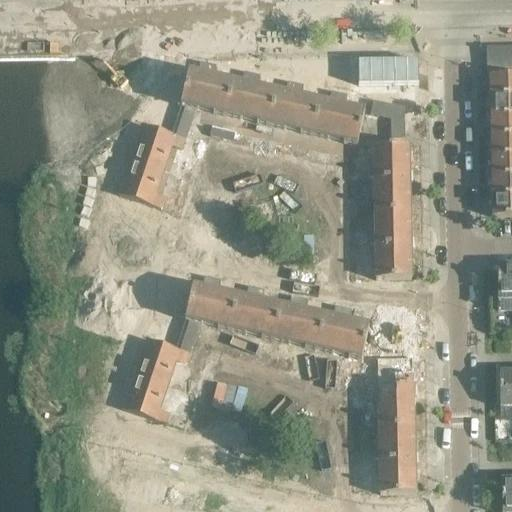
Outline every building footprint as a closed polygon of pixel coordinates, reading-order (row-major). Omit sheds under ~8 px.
[(511,51),(486,52),(487,79),(489,79),(489,78),(511,77),(511,51)] [(155,66),(117,227),(158,237),(185,119),(362,160),(362,176),(361,176),(363,314),(405,313),(403,174),(394,174),(394,167),(404,126),(371,118),(155,66)] [(511,98),(511,77),(489,78),(489,79),(490,99),(511,98)] [(511,118),(511,98),(490,99),(490,119),(511,118)] [(511,138),(511,118),(490,119),(490,139),(511,138)] [(511,158),(511,138),(490,139),(491,159),(511,158)] [(511,178),(511,158),(491,159),(491,179),(511,178)] [(511,198),(511,178),(491,179),(492,199),(511,198)] [(511,218),(511,198),(492,199),(492,219),(511,218)] [(511,302),(511,266),(497,267),(498,302),(511,302)] [(371,322),(196,288),(189,323),(365,357),(371,322)] [(380,319),(378,356),(409,357),(411,320),(380,319)] [(161,322),(119,493),(162,503),(191,385),(367,427),(367,511),(409,511),(408,441),(399,441),(399,433),(409,392),(199,341),(201,332),(161,322)] [(511,409),(511,374),(499,374),(500,410),(511,409)] [(511,511),(511,481),(501,482),(501,511),(511,511)]
